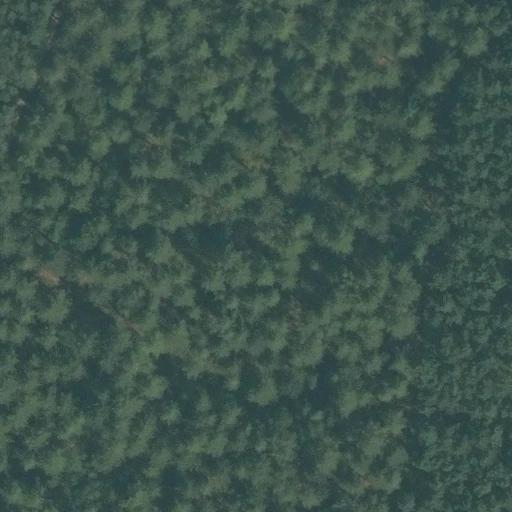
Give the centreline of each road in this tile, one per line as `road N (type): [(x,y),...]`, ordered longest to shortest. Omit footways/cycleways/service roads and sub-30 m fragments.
road 1 (track): [(442,0),(446,86),(425,157),(397,403),(210,364),(0,246)]
road 2 (track): [(54,0),(0,140)]
